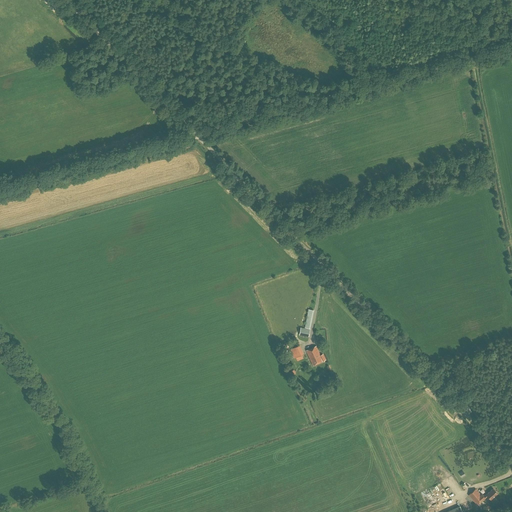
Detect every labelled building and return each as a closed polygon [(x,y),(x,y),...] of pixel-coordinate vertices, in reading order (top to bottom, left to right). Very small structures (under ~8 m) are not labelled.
[(309,337),(310,329),(301,327),(299,335),(309,337)] [(293,358),(303,354),(299,345),(289,349),(293,358)] [(320,355),(316,346),(307,350),(313,365),(325,359),(323,354),(320,355)] [(450,498),(448,495),(449,494),(442,484),(436,487),(442,497),(440,498),(442,503),(450,498)] [(490,499),(497,493),(493,488),(486,494),(484,496),(482,493),(481,494),(476,489),(468,495),(477,505),(485,498),(488,496),(490,499)]
